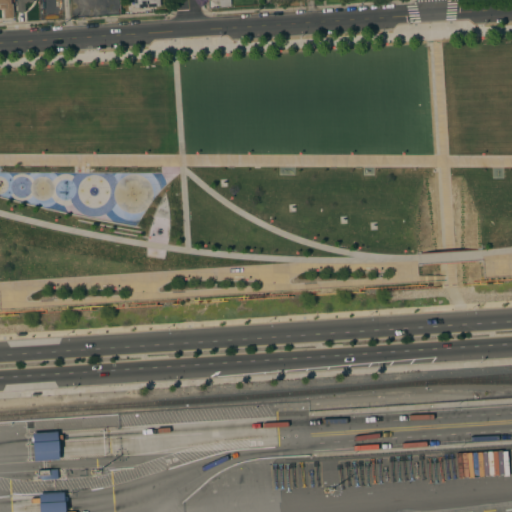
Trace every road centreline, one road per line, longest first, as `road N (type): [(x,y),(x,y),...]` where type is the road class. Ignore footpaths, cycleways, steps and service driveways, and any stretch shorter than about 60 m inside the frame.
road 1 (primary): [(0,378),(511,344)]
road 2 (tertiary): [(0,38),(511,6)]
road 3 (primary): [(511,319),(140,344)]
road 4 (primary): [(140,344),(0,352)]
